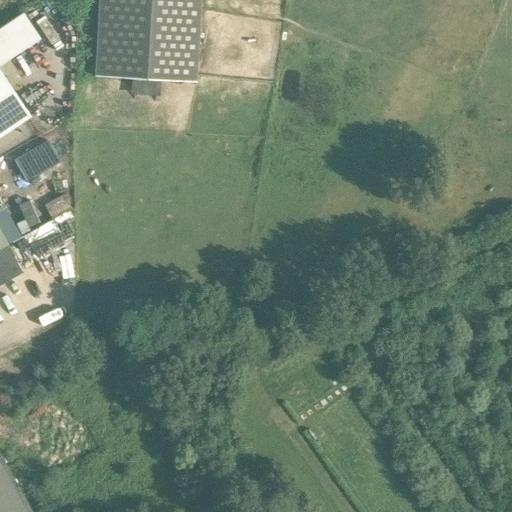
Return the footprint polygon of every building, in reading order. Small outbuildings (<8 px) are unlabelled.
[(98,0),(94,76),(196,81),(200,0),(98,0)] [(23,14),(0,29),(0,136),(30,117),(0,72),(0,65),(40,39),(23,14)] [(59,163),(47,142),(14,161),(26,182),(59,163)] [(6,246),(0,249),(0,285),(22,273),(6,246)] [(0,511),(30,511),(0,457),(0,511)]
